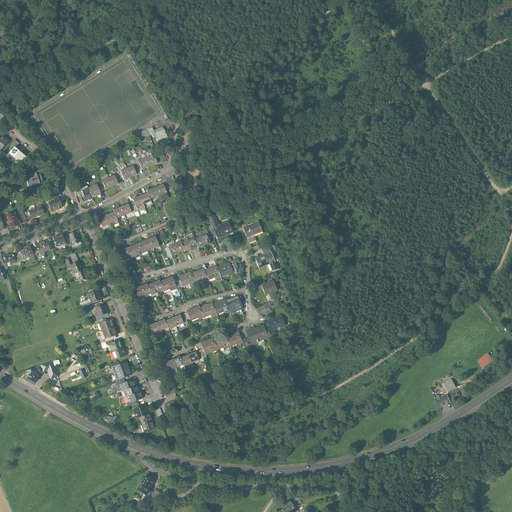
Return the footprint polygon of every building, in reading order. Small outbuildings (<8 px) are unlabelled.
[(153,138),(156,136),(155,134),(152,127),(141,132),(142,137),(149,134),(151,133),(153,138)] [(164,130),(155,134),(156,136),(160,147),(170,143),(164,130)] [(0,133),(0,151),(9,142),(0,133)] [(14,140),(9,146),(12,148),(13,147),(14,148),(15,149),(19,144),(14,140)] [(27,159),(21,154),(15,149),(14,148),(6,156),(10,160),(13,157),(16,159),(19,162),(16,165),(19,168),(27,159)] [(150,157),(146,158),(149,167),(157,163),(155,157),(152,151),(148,152),(150,157)] [(158,156),(155,157),(157,163),(160,162),(161,164),(166,162),(162,151),(157,153),(158,156)] [(142,170),(149,167),(146,158),(138,161),(139,164),(142,170)] [(133,166),(126,169),(130,177),(136,175),(133,166)] [(42,168),(23,174),(26,181),(28,188),(39,184),(44,182),(41,174),(44,173),(42,168)] [(124,180),(130,177),(126,169),(120,171),(121,173),(123,178),(124,180)] [(114,176),(108,178),(111,187),(118,184),(116,181),(114,176)] [(175,182),(173,176),(165,180),(169,189),(175,186),(173,182),(175,182)] [(105,190),(111,187),(108,178),(102,181),(103,185),(105,190)] [(163,184),(155,188),(158,196),(166,192),(163,184)] [(78,196),(83,193),(83,191),(80,185),(74,187),(78,196)] [(97,185),(90,188),(94,198),(101,195),(97,185)] [(52,195),(53,198),(61,196),(57,187),(52,189),(54,195),(52,195)] [(87,201),(94,198),(90,188),(83,191),(83,193),(87,201)] [(147,191),(147,193),(150,199),(158,196),(155,188),(147,191)] [(147,193),(140,196),(143,204),(151,201),(150,199),(147,193)] [(136,207),(143,204),(140,196),(132,199),(134,202),(136,207)] [(48,204),(51,212),(62,208),(58,198),(54,199),(55,201),(48,204)] [(128,204),(121,207),(124,215),(131,212),(130,210),(128,204)] [(113,210),(114,212),(117,219),(124,215),(121,207),(113,210)] [(29,213),(32,220),(44,215),(42,208),(29,213)] [(6,215),(10,228),(21,225),(19,220),(17,220),(14,212),(6,215)] [(114,212),(107,215),(110,223),(117,220),(117,219),(114,212)] [(103,227),(110,223),(107,215),(99,218),(101,224),(103,227)] [(217,237),(218,239),(233,232),(229,221),(218,225),(214,215),(209,217),(212,225),(217,237)] [(258,221),(243,228),(249,243),(256,241),(253,235),(262,231),(258,221)] [(99,242),(104,240),(98,225),(93,227),(99,242)] [(208,227),(211,233),(213,238),(217,237),(212,225),(208,227)] [(81,241),(77,232),(69,235),(72,244),(81,241)] [(62,235),(53,238),(57,248),(66,244),(65,243),(63,237),(62,235)] [(208,235),(201,237),(205,246),(211,243),(210,240),(208,235)] [(155,237),(149,239),(153,249),(159,247),(155,237)] [(198,248),(205,246),(201,237),(195,240),(198,247),(198,248)] [(194,238),(188,241),(192,249),(198,247),(195,240),(194,238)] [(147,252),(153,249),(149,239),(143,242),(147,252)] [(47,241),(40,244),(43,253),(50,251),(50,250),(47,241)] [(185,252),(192,249),(188,241),(182,243),(185,250),(185,252)] [(141,254),(147,252),(143,242),(137,244),(141,254)] [(181,242),(175,245),(178,253),(185,250),(182,243),(181,242)] [(45,258),(43,253),(40,244),(36,245),(38,249),(35,250),(35,251),(37,256),(39,261),(45,258)] [(137,244),(131,247),(135,257),(141,254),(137,244)] [(172,255),(178,253),(175,245),(169,247),(172,255)] [(260,248),(263,255),(270,253),(267,245),(260,248)] [(26,250),(21,252),(24,260),(29,258),(30,261),(34,259),(34,257),(32,252),(29,246),(25,247),(26,250)] [(131,247),(125,249),(129,259),(135,257),(131,247)] [(123,262),(129,259),(125,249),(119,252),(121,257),(123,262)] [(25,261),(24,260),(21,252),(14,254),(17,262),(18,263),(25,261)] [(263,255),(255,259),(259,269),(269,264),(272,272),(277,270),(270,253),(263,255)] [(14,254),(4,257),(7,263),(10,262),(11,264),(17,262),(14,254)] [(117,273),(111,257),(105,260),(112,275),(117,273)] [(65,260),(67,266),(73,264),(70,258),(65,260)] [(74,274),(78,273),(82,271),(78,261),(73,264),(67,266),(69,271),(72,270),(74,274)] [(229,262),(217,267),(219,272),(219,273),(220,277),(227,274),(228,276),(234,274),(230,266),(229,262)] [(216,266),(204,271),(206,276),(208,281),(215,278),(216,279),(220,277),(219,273),(219,272),(217,267),(216,266)] [(203,269),(191,274),(193,279),(195,284),(202,281),(203,283),(208,281),(206,276),(204,271),(203,269)] [(190,286),(195,284),(193,279),(191,274),(190,272),(178,277),(180,281),(182,286),(182,287),(189,284),(190,286)] [(172,277),(166,280),(170,289),(176,287),(174,283),(172,278),(172,277)] [(60,284),(66,282),(64,279),(55,283),(58,288),(61,287),(60,284)] [(164,292),(170,289),(166,280),(160,282),(163,290),(164,292)] [(159,281),(153,283),(157,293),(163,290),(160,282),(159,281)] [(273,282),(262,287),(266,296),(268,294),(272,302),(263,305),(265,310),(271,307),(270,306),(278,302),(274,292),(277,291),(273,282)] [(151,295),(157,293),(153,283),(147,285),(151,294),(151,295)] [(147,284),(141,287),(144,296),(151,294),(147,285),(147,284)] [(138,299),(144,296),(141,287),(134,289),(135,289),(138,298),(138,299)] [(98,291),(87,295),(89,299),(90,299),(92,304),(102,300),(98,291)] [(137,318),(126,293),(120,295),(131,321),(137,318)] [(237,296),(225,301),(227,305),(230,311),(236,309),(237,310),(242,308),(240,304),(240,302),(238,299),(237,296)] [(225,314),(230,311),(227,305),(225,301),(225,299),(213,305),(217,315),(224,312),(225,314)] [(212,317),(217,315),(213,305),(212,303),(200,308),(204,317),(211,315),(212,317)] [(104,305),(95,309),(96,310),(94,311),(95,313),(97,312),(98,317),(107,314),(104,305)] [(199,320),(204,317),(200,308),(199,306),(187,311),(191,321),(198,318),(199,320)] [(180,315),(172,318),(176,326),(183,323),(180,315)] [(281,317),(268,322),(272,331),(285,326),(281,317)] [(168,329),(176,326),(172,318),(165,321),(168,328),(168,329)] [(99,323),(102,331),(113,327),(111,319),(104,322),(99,323)] [(164,319),(157,322),(160,331),(168,328),(165,321),(164,319)] [(162,335),(160,331),(157,322),(149,326),(154,338),(162,335)] [(263,326),(255,329),(260,342),(268,338),(265,331),(263,326)] [(116,335),(113,327),(102,331),(105,339),(115,335),(116,335)] [(151,351),(140,328),(135,330),(145,354),(151,351)] [(252,345),(260,342),(255,329),(254,328),(246,332),(249,338),(252,345)] [(238,332),(225,338),(228,344),(227,344),(228,346),(229,348),(237,344),(238,346),(243,344),(242,341),(238,332)] [(217,350),(228,346),(227,344),(228,344),(225,338),(225,335),(213,340),(217,350)] [(245,348),(252,345),(249,338),(242,341),(243,344),(245,348)] [(205,355),(217,350),(213,340),(212,339),(200,344),(203,350),(205,355)] [(109,344),(112,351),(122,348),(119,341),(113,343),(109,344)] [(125,357),(122,348),(112,351),(115,360),(125,357)] [(195,353),(187,356),(191,364),(198,361),(198,359),(195,353)] [(481,368),(491,362),(486,354),(476,360),(481,368)] [(184,367),(191,364),(187,356),(180,359),(183,365),(184,367)] [(179,357),(172,360),(175,369),(183,365),(180,359),(179,357)] [(168,372),(175,369),(172,360),(164,364),(167,369),(168,372)] [(52,361),(41,366),(43,372),(47,370),(50,379),(57,376),(52,361)] [(112,368),(114,374),(129,368),(127,362),(119,365),(112,368)] [(131,375),(129,368),(114,374),(116,380),(123,377),(131,375)] [(24,376),(29,379),(35,383),(40,376),(36,373),(33,371),(31,370),(30,370),(27,371),(24,376)] [(125,383),(123,377),(116,380),(114,381),(116,387),(119,386),(119,385),(125,383)] [(121,391),(123,391),(135,386),(133,380),(125,383),(119,385),(119,386),(121,391)] [(443,384),(448,394),(456,389),(451,380),(443,384)] [(52,384),(50,387),(58,392),(60,389),(52,384)] [(125,397),(127,397),(139,392),(137,386),(135,386),(123,391),(125,397)] [(174,394),(172,388),(164,392),(166,397),(174,394)] [(140,392),(139,392),(127,397),(129,403),(135,401),(143,398),(140,392)] [(436,398),(441,408),(451,403),(450,401),(448,398),(447,395),(442,398),(441,396),(436,398)] [(177,400),(164,405),(166,410),(179,405),(177,400)] [(136,419),(139,418),(142,417),(143,416),(148,415),(145,406),(140,408),(139,408),(134,410),(133,410),(136,419)] [(149,414),(148,415),(143,416),(142,417),(139,418),(144,432),(149,431),(154,429),(149,414)] [(152,480),(146,476),(137,490),(144,494),(148,497),(151,492),(149,491),(150,489),(149,489),(152,484),(150,483),(152,480)] [(151,491),(151,492),(148,497),(153,500),(154,498),(157,499),(161,494),(155,490),(154,493),(151,491)] [(294,500),(291,503),(294,507),(301,502),(297,497),(294,499),(294,500)] [(282,507),(280,509),(282,511),(287,511),(294,507),(291,503),(289,500),(281,506),(282,507)]
